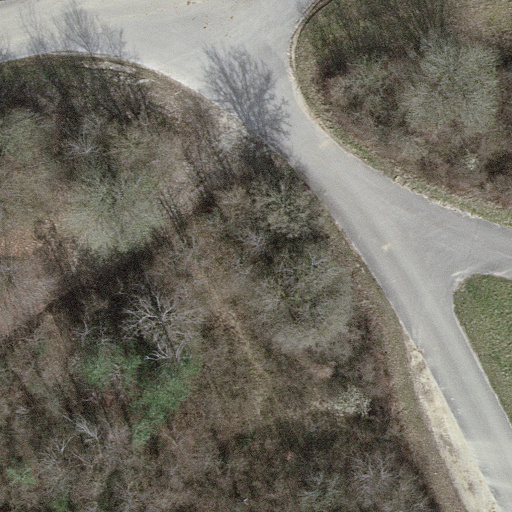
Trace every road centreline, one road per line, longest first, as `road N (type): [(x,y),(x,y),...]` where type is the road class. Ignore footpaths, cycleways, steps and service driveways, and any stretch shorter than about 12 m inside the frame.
road 1 (track): [(511,505),(374,233),(224,0)]
road 2 (track): [(0,40),(153,0)]
road 3 (track): [(511,268),(374,233)]
